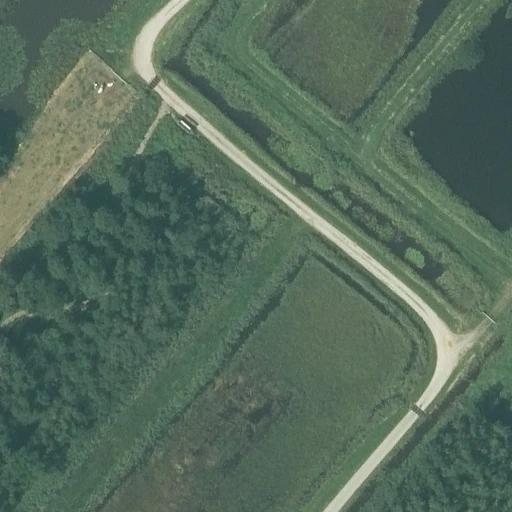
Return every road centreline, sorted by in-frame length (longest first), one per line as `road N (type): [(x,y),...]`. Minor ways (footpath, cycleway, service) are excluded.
road 1 (track): [(331,511),(446,373),(448,348),(437,323),(172,97)]
road 2 (track): [(172,97),(146,67),(146,38),(183,0)]
